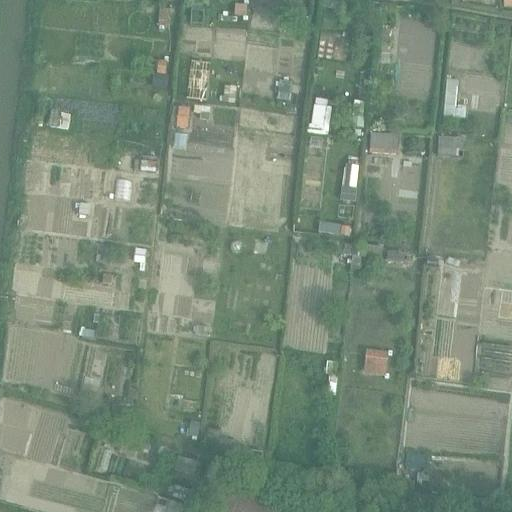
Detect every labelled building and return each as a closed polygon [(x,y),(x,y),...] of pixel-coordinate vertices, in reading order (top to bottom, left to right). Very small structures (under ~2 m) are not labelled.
[(234,5),(233,16),(245,17),(247,6),(234,5)] [(159,11),(157,27),(168,28),(169,12),(159,11)] [(157,62),(155,75),(161,76),(164,76),(166,63),(157,62)] [(152,75),(151,88),(166,89),(167,76),(164,76),(161,76),(155,75),(152,75)] [(447,80),(444,117),(454,118),(457,81),(447,80)] [(279,82),(277,93),(289,95),(291,84),(279,82)] [(178,111),(176,131),(188,132),(190,112),(178,111)] [(370,134),(369,155),(397,156),(398,135),(370,134)] [(464,166),(465,144),(434,142),(433,164),(464,166)] [(141,157),(140,172),(154,173),(156,158),(141,157)] [(348,166),(346,186),(355,187),(357,167),(348,166)] [(78,204),(77,215),(88,216),(89,205),(78,204)] [(341,226),(339,236),(349,237),(350,227),(341,226)] [(355,244),(354,255),(366,257),(367,246),(355,244)] [(367,246),(366,257),(381,258),(382,248),(367,246)] [(135,250),(133,265),(144,266),(145,251),(135,250)] [(387,252),(386,262),(406,264),(407,254),(387,252)] [(428,258),(427,267),(438,268),(439,260),(428,258)] [(104,276),(103,284),(111,285),(112,277),(104,276)] [(196,326),(195,335),(207,336),(208,327),(196,326)] [(84,331),(83,339),(94,340),(95,333),(84,331)] [(365,351),(363,363),(385,365),(387,354),(365,351)] [(327,362),(325,374),(334,375),(335,363),(327,362)] [(115,402),(112,417),(128,420),(131,405),(115,402)] [(190,423),(188,435),(197,437),(199,424),(190,423)] [(251,449),(249,463),(261,465),(264,451),(251,449)] [(178,458),(174,471),(194,477),(198,464),(178,458)] [(212,460),(207,474),(219,479),(224,465),(212,460)] [(406,482),(405,503),(412,504),(414,482),(406,482)] [(162,494),(185,502),(188,492),(165,484),(162,494)] [(447,502),(445,511),(460,511),(462,503),(447,502)] [(511,511),(511,502),(502,504),(502,511),(511,511)]
